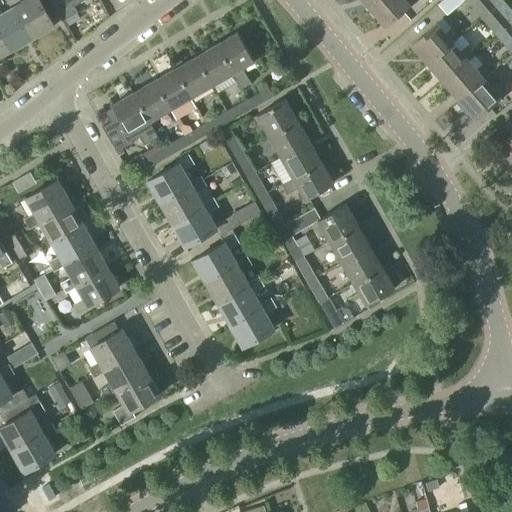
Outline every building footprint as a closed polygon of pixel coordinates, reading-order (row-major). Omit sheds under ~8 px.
[(24,0),(20,2),(19,0),(6,0),(11,8),(13,6),(32,39),(54,26),(38,0),(24,0)] [(49,0),(62,22),(77,13),(73,6),(83,0),(49,0)] [(374,0),(367,6),(383,25),(408,4),(408,5),(413,0),(374,0)] [(465,0),(480,17),(487,10),(478,0),(442,0),(437,4),(447,16),(464,0),(465,0)] [(508,23),(511,19),(511,11),(502,0),(498,0),(493,4),(508,23)] [(13,6),(11,8),(0,13),(0,32),(10,51),(32,39),(13,6)] [(495,35),(503,28),(487,10),(480,17),(495,35)] [(451,41),(452,43),(459,36),(443,17),(436,23),(435,23),(410,44),(426,63),(451,41)] [(511,53),(511,52),(511,38),(503,28),(495,35),(511,53)] [(0,32),(0,56),(10,51),(0,32)] [(251,83),(242,69),(254,62),(238,34),(217,46),(233,74),(232,75),(241,89),(251,83)] [(460,52),(452,43),(451,41),(426,63),(442,81),(467,60),(473,55),(473,54),(474,53),(467,45),(460,52)] [(232,75),(233,74),(217,46),(196,58),(212,86),(232,75)] [(482,78),(483,79),(491,73),(474,53),(473,54),(473,55),(467,60),(442,81),(457,99),(482,78)] [(191,98),(212,86),(196,58),(175,69),(191,98)] [(170,110),(191,98),(175,69),(154,81),(170,110)] [(491,88),(483,79),(482,78),(457,99),(473,118),(506,90),(498,81),(491,88)] [(149,122),(170,110),(154,81),(133,93),(149,122)] [(252,108),(273,96),(268,87),(247,99),(252,108)] [(159,138),(149,122),(133,93),(111,106),(113,109),(104,114),(109,121),(101,126),(111,143),(121,137),(125,145),(139,137),(145,146),(159,138)] [(231,120),(252,108),(247,99),(226,111),(231,120)] [(270,137),(298,121),(286,99),(257,115),(270,137)] [(210,132),(231,120),(226,111),(205,123),(210,132)] [(511,118),(503,126),(510,134),(498,145),(511,161),(511,118)] [(271,164),(310,142),(298,121),(270,137),(281,157),(271,163),(271,164)] [(190,144),(210,132),(205,123),(184,135),(190,144)] [(235,157),(244,152),(231,129),(222,135),(235,157)] [(169,156),(190,144),(184,135),(164,147),(169,156)] [(206,141),(197,146),(202,154),(211,149),(206,141)] [(282,185),(322,163),(310,142),(271,164),(282,183),(281,184),(282,185)] [(149,168),(169,156),(164,147),(143,158),(149,168)] [(247,178),(256,173),(244,152),(235,157),(247,178)] [(190,182),(183,170),(194,164),(188,154),(175,162),(176,165),(148,181),(160,203),(192,185),(190,182)] [(306,200),(334,184),(322,163),(282,185),(287,194),(298,187),(306,200)] [(235,171),(231,164),(221,169),(226,177),(235,171)] [(259,199),(268,194),(256,173),(247,178),(259,199)] [(204,206),(202,203),(195,192),(206,186),(201,175),(190,182),(192,185),(160,203),(172,224),(204,206)] [(37,221),(70,202),(58,181),(25,200),(33,214),(23,219),(29,229),(39,223),(37,221)] [(268,194),(259,199),(270,219),(279,214),(268,194)] [(204,206),(172,224),(185,246),(215,229),(219,237),(240,225),(239,224),(260,212),(254,201),(232,213),(233,214),(214,225),(208,213),(219,207),(213,197),(202,203),(204,206)] [(50,243),(83,224),(82,222),(87,219),(79,205),(74,208),(70,202),(37,221),(39,223),(45,235),(35,240),(42,251),(51,245),(50,243)] [(320,219),(318,221),(330,243),(359,226),(347,204),(320,219)] [(286,225),(277,230),(295,263),(304,257),(295,242),(292,236),(301,231),(294,220),(286,225)] [(62,264),(95,245),(83,224),(50,243),(51,245),(42,251),(48,262),(53,272),(63,266),(62,264)] [(342,263),(371,247),(359,226),(330,243),(342,263)] [(19,259),(34,250),(22,229),(7,237),(19,259)] [(237,264),(235,261),(228,250),(239,243),(234,233),(218,242),(219,245),(193,260),(206,282),(237,264)] [(313,235),(303,240),(313,258),(323,253),(313,235)] [(0,265),(2,268),(12,263),(0,242),(0,265)] [(74,285),(107,266),(95,245),(62,264),(63,266),(70,277),(46,291),(50,299),(64,291),(65,294),(66,294),(66,293),(75,287),(74,285)] [(354,284),(383,268),(371,247),(342,263),(354,284)] [(249,285),(247,282),(241,271),(251,265),(246,255),(235,261),(237,264),(206,282),(218,303),(249,285)] [(307,283),(316,278),(304,257),(295,263),(307,283)] [(74,285),(75,287),(82,299),(72,304),(78,314),(91,307),(90,305),(120,288),(107,266),(74,285)] [(383,268),(354,284),(366,306),(395,289),(383,268)] [(273,271),(260,279),(264,286),(277,278),(273,271)] [(261,307),(259,304),(253,292),(264,286),(260,279),(258,276),(247,282),(249,285),(218,303),(230,325),(261,307)] [(319,304),(328,299),(316,278),(307,283),(319,304)] [(66,294),(65,294),(64,291),(50,299),(53,304),(67,296),(66,294)] [(261,307),(230,325),(243,346),(274,329),(265,314),(276,307),(270,298),(259,304),(261,307)] [(328,299),(319,304),(331,324),(340,319),(328,299)] [(16,323),(8,309),(0,313),(0,319),(5,329),(16,323)] [(105,370),(135,352),(123,330),(92,348),(100,361),(88,368),(94,378),(105,371),(105,370)] [(11,368),(22,362),(16,352),(6,358),(11,368)] [(117,391),(148,373),(135,352),(105,370),(105,371),(112,383),(100,389),(106,399),(118,392),(117,391)] [(0,371),(1,373),(0,373),(0,414),(28,398),(23,388),(13,394),(4,379),(14,373),(8,363),(0,368),(0,371)] [(117,391),(118,392),(124,404),(112,411),(121,425),(135,417),(132,411),(160,395),(148,373),(117,391)] [(51,393),(62,413),(73,407),(61,387),(51,393)] [(44,432),(41,428),(35,417),(45,411),(39,401),(35,394),(28,398),(0,414),(6,425),(0,428),(0,429),(12,450),(44,432)] [(96,417),(97,409),(94,404),(82,411),(88,421),(96,417)] [(44,432),(12,450),(24,472),(56,454),(47,438),(57,432),(52,422),(41,428),(44,432)]
